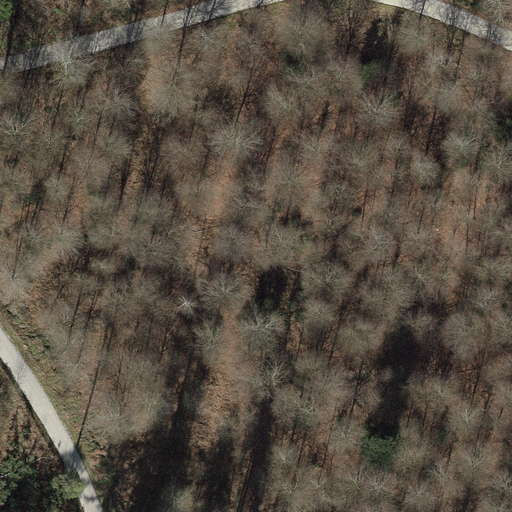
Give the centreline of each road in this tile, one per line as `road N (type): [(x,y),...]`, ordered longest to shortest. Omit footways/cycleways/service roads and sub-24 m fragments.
road 1 (track): [(237,0),(0,69)]
road 2 (track): [(0,343),(85,476),(97,511)]
